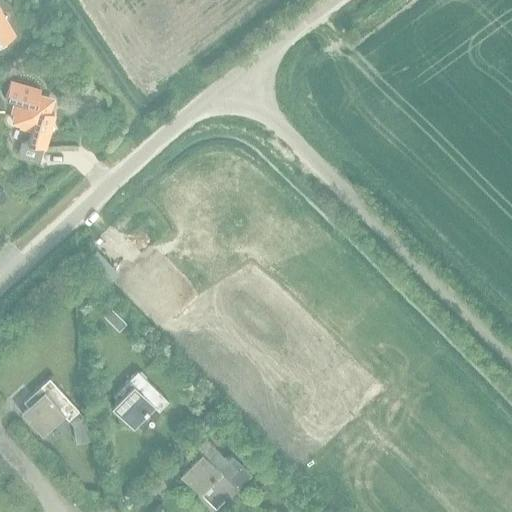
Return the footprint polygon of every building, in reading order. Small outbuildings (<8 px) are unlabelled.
[(0,43),(13,37),(5,22),(7,16),(1,15),(0,13),(0,43)] [(10,81),(5,98),(18,101),(13,121),(32,126),(27,143),(22,141),(17,157),(39,163),(43,147),(44,147),(49,132),(54,129),(51,123),(54,114),(45,111),(48,101),(38,98),(40,89),(10,81)] [(158,411),(168,401),(137,370),(112,395),(117,400),(111,407),(133,429),(154,407),(158,411)] [(67,419),(78,410),(48,377),(22,401),(26,406),(20,412),(41,435),(63,415),(67,419)] [(221,473),(225,478),(236,488),(250,473),(231,456),(227,459),(204,437),(180,462),(185,467),(179,474),(200,495),(221,473)]
